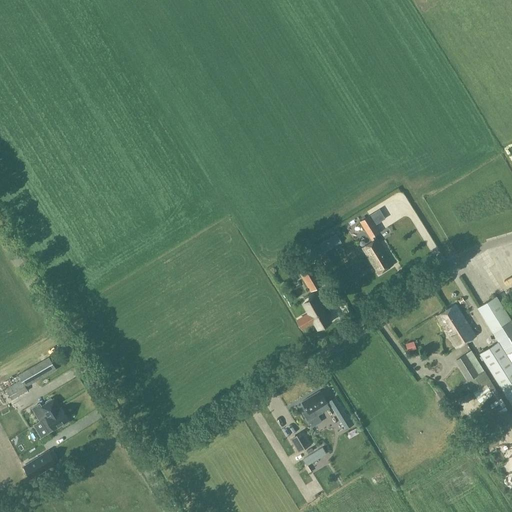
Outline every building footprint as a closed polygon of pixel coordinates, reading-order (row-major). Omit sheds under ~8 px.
[(360,221),(373,242),(362,248),(379,274),(393,265),(377,240),(378,239),(375,235),(380,232),(370,215),(360,221)] [(320,256),(342,242),(337,234),(314,247),(320,256)] [(313,267),(301,274),(306,282),(317,276),(313,267)] [(314,321),(318,328),(330,322),(325,313),(329,311),(322,297),(317,300),(316,297),(304,304),(310,313),(303,317),(308,325),(314,321)] [(481,353),(492,372),(511,403),(511,321),(497,297),(478,308),(499,342),(481,353)] [(445,330),(450,337),(457,349),(476,337),(456,305),(437,317),(445,330)] [(472,351),(456,361),(469,382),(485,372),(485,371),(472,351)] [(452,356),(443,360),(454,386),(465,382),(462,372),(459,373),(452,356)] [(41,379),(57,370),(49,357),(19,375),(21,380),(26,388),(31,385),(41,379)] [(5,389),(12,400),(28,391),(26,388),(21,380),(5,389)] [(330,408),(327,403),(320,391),(302,402),(307,410),(302,413),(308,422),(330,408)] [(335,397),(329,401),(346,429),(354,424),(348,414),(346,414),(335,397)] [(53,408),(57,405),(54,400),(52,401),(51,399),(46,402),(47,404),(42,407),(40,403),(32,408),(40,421),(42,420),(55,412),(53,408)] [(59,409),(57,405),(53,408),(55,412),(42,420),(49,432),(62,424),(63,426),(69,423),(67,421),(69,420),(61,408),(59,409)] [(311,445),(304,431),(290,438),(298,452),(311,445)] [(511,436),(501,438),(501,445),(511,444),(511,436)] [(317,451),(303,459),(308,467),(309,467),(310,469),(316,466),(314,463),(322,459),(317,451)] [(25,467),(32,478),(47,468),(41,457),(25,467)] [(503,463),(495,470),(499,475),(507,469),(503,463)]
